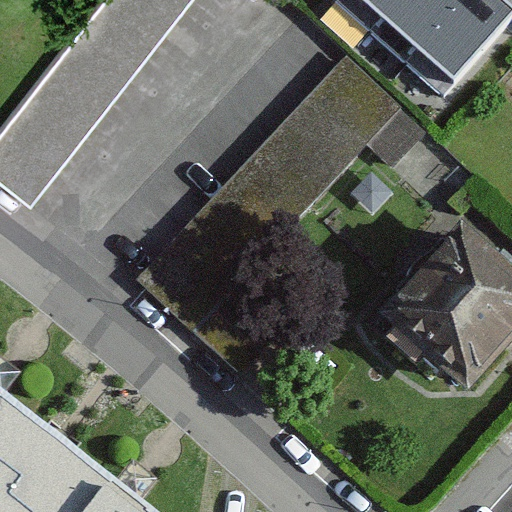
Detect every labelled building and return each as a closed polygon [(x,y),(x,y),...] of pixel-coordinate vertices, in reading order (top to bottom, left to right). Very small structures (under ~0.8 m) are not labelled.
[(188,0),(101,0),(0,129),(0,178),(30,202),(188,0)] [(511,16),(493,0),(355,0),(452,84),(511,16)] [(420,132),(343,61),(137,281),(241,378),(284,335),(235,294),(365,145),(388,166),(420,132)] [(511,342),(511,274),(460,228),(379,317),(465,394),(511,342)] [(0,511),(5,511),(53,451),(37,439),(0,410),(0,511)] [(68,463),(53,451),(5,511),(132,511),(123,505),(111,496),(68,463)]
